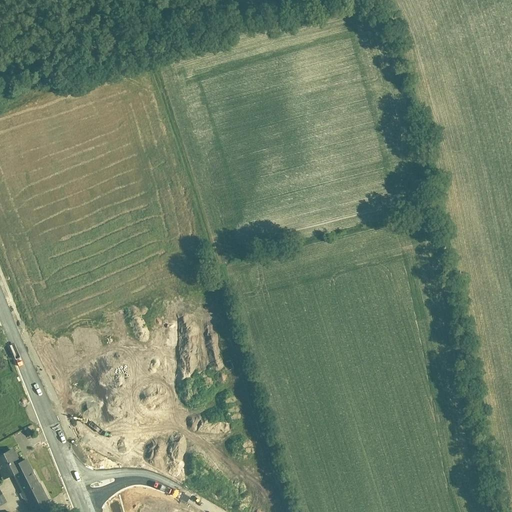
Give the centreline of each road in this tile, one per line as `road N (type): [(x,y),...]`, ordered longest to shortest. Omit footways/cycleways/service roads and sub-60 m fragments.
road 1 (track): [(160,91),(292,511)]
road 2 (residential): [(275,511),(209,306),(178,287)]
road 3 (tertiary): [(77,489),(0,297)]
road 4 (residential): [(77,489),(123,477),(164,482),(216,511)]
